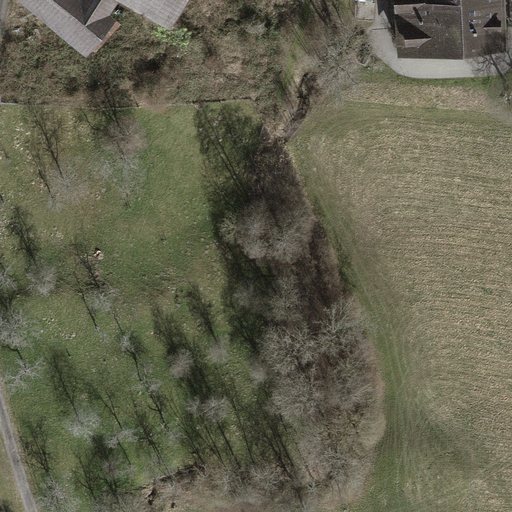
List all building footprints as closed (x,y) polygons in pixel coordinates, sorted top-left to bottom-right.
[(35,0),(87,42),(108,17),(86,0),(35,0)] [(86,0),(108,17),(119,0),(86,0)] [(131,0),(168,22),(181,0),(131,0)] [(399,18),(401,47),(501,42),(499,0),(398,0),(399,11),(393,11),(394,18),(399,18)] [(178,78),(168,68),(159,77),(168,87),(178,78)]
